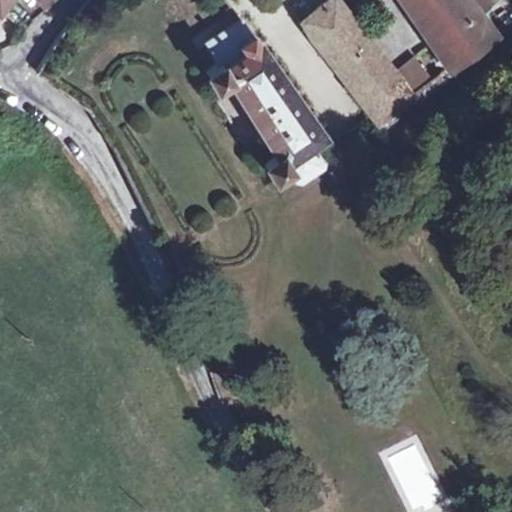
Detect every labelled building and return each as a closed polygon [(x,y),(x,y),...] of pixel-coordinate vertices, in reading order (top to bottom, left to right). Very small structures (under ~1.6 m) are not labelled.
[(410,95),(393,73),(384,63),(334,0),(325,0),(299,21),(376,119),(410,95)] [(465,5),(461,0),(403,0),(426,33),(465,5)] [(461,0),(465,5),(471,14),(481,6),(489,0),(461,0)] [(465,5),(426,33),(449,67),(489,39),(471,14),(465,5)] [(287,167),(294,179),(300,180),(321,166),(322,161),(310,144),(323,134),(258,40),(255,42),(240,18),(204,40),(217,62),(203,70),(213,86),(227,79),(275,153),(262,161),(272,177),(287,167)] [(406,63),(393,73),(410,95),(424,85),(406,63)]
